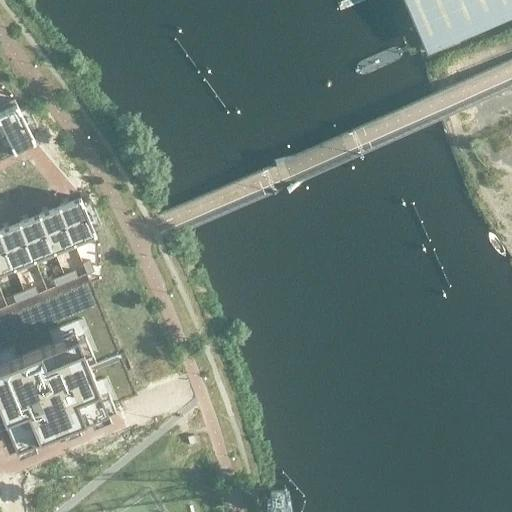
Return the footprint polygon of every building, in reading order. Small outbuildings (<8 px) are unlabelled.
[(504,0),(403,0),(406,5),(419,36),(504,0)] [(476,37),(472,21),(438,30),(442,46),(476,37)] [(454,90),(456,96),(459,103),(460,104),(462,104),(463,103),(463,101),(457,89),(456,88),(455,88),(454,89),(454,90)] [(14,99),(0,105),(0,120),(15,150),(34,141),(14,99)] [(398,115),(400,121),(403,128),(404,129),(406,129),(407,128),(407,126),(402,114),(400,113),(399,113),(398,114),(398,115)] [(0,120),(0,157),(15,150),(0,120)] [(340,141),(343,146),(346,153),(347,154),(348,154),(350,153),(349,152),(344,139),(343,138),(341,138),(340,139),(340,141)] [(272,166),(282,187),(297,180),(288,159),(272,166)] [(218,195),(220,200),(223,207),(224,209),(226,209),(227,207),(227,206),(222,194),(221,192),(219,193),(218,193),(218,195)] [(80,197),(59,206),(76,247),(97,239),(80,197)] [(59,206),(39,214),(56,255),(76,247),(59,206)] [(39,214),(19,223),(36,264),(56,255),(39,214)] [(19,223),(0,230),(0,233),(14,267),(13,268),(14,272),(36,264),(19,223)] [(0,233),(0,273),(13,268),(14,267),(0,233)] [(90,260),(82,263),(87,274),(94,271),(90,260)] [(75,270),(64,275),(67,282),(78,278),(75,270)] [(64,275),(52,279),(56,287),(67,282),(64,275)] [(90,279),(0,315),(0,409),(15,445),(137,395),(90,279)] [(35,287),(24,291),(27,299),(38,294),(35,287)] [(24,291),(12,296),(16,303),(27,299),(24,291)]
